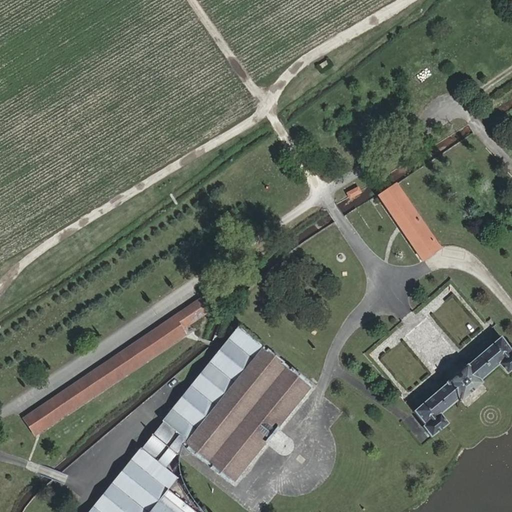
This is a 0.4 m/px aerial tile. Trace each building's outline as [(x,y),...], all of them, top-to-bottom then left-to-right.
[(441,254),(392,183),(372,196),(421,267),(441,254)] [(205,295),(179,313),(189,327),(215,309),(205,295)] [(189,327),(179,313),(24,417),(37,437),(192,332),(189,327)] [(310,388),(236,329),(160,427),(184,447),(231,486),(310,388)] [(511,380),(511,378),(511,350),(503,341),(458,377),(412,413),(434,440),(449,428),(441,417),(501,369),(511,380)] [(171,376),(152,396),(157,402),(177,381),(171,376)] [(160,427),(144,447),(170,465),(184,447),(160,427)] [(166,471),(170,465),(144,447),(141,451),(166,471)] [(80,451),(62,466),(70,476),(88,461),(80,451)] [(192,511),(168,492),(178,479),(166,471),(141,451),(93,511),(192,511)]
